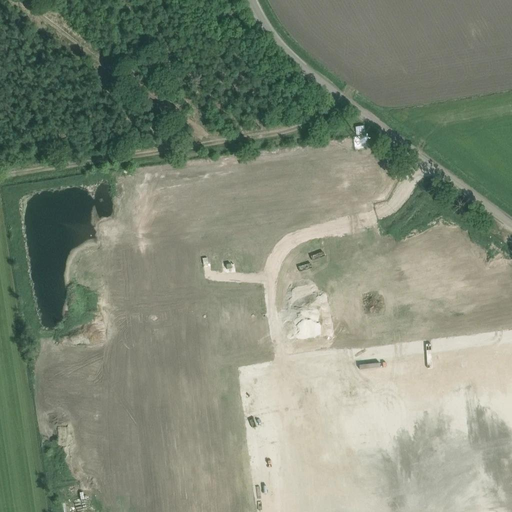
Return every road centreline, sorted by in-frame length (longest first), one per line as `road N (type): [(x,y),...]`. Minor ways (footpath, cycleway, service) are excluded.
road 1 (unclassified): [(511,225),(291,60),(251,0)]
road 2 (track): [(15,0),(199,147)]
road 3 (track): [(199,147),(0,180)]
road 4 (track): [(345,101),(271,136),(199,147)]
